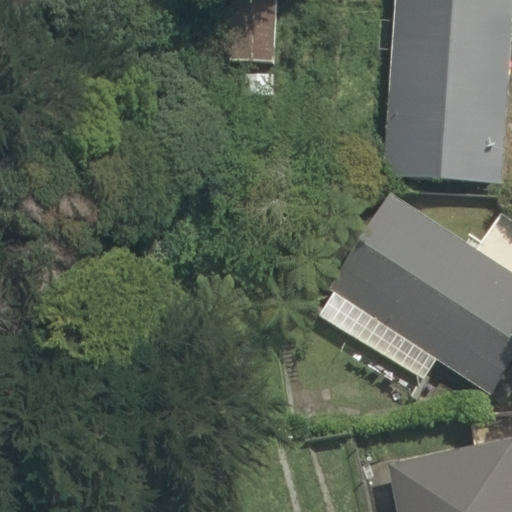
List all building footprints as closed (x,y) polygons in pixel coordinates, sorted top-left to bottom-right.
[(232,0),(228,63),(271,66),(275,0),(232,0)] [(511,0),(400,0),(387,182),(507,191),(511,113),(511,0)] [(241,73),(240,95),(274,97),(275,75),(241,73)] [(442,366),(490,398),(511,365),(511,221),(505,217),(479,256),(395,200),(334,292),(340,296),(325,318),(429,387),(442,366)] [(511,511),(511,446),(391,471),(399,511),(511,511)]
